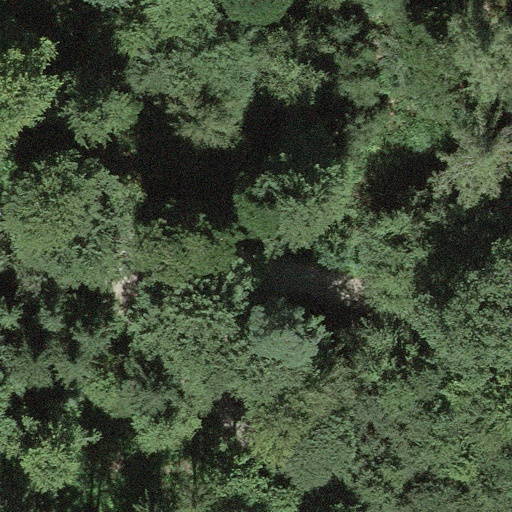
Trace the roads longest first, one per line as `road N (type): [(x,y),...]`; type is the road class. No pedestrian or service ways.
road 1 (track): [(65,232),(511,323)]
road 2 (track): [(0,207),(65,232),(329,511)]
